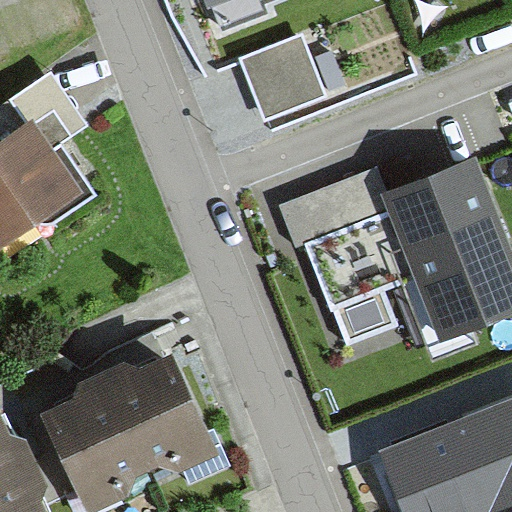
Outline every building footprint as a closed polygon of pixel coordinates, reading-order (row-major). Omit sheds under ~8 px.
[(0,144),(5,152),(0,155),(0,230),(13,250),(106,189),(46,100),(0,129),(0,144)] [(511,254),(479,169),(308,233),(335,302),(409,274),(430,330),(511,298),(511,254)] [(207,436),(166,349),(109,376),(150,463),(207,436)] [(150,463),(109,376),(52,403),(92,489),(150,463)] [(511,511),(511,404),(385,454),(407,511),(487,511),(489,511),(511,511)] [(0,422),(0,465),(17,458),(0,422)] [(41,511),(17,458),(0,465),(0,511),(41,511)]
